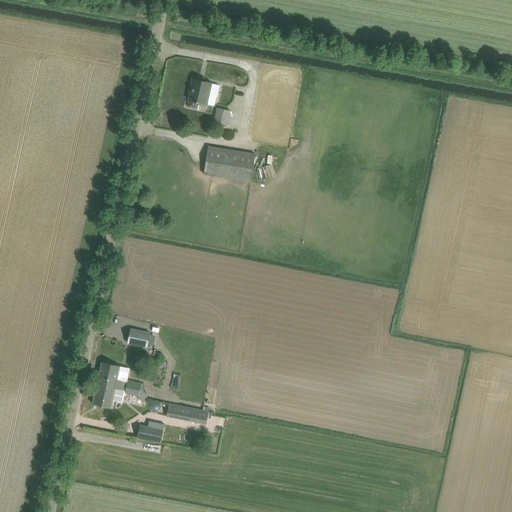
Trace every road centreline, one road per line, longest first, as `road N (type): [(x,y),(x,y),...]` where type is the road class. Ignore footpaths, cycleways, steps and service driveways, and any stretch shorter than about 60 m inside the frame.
road 1 (unclassified): [(51,511),(165,0)]
road 2 (track): [(160,23),(30,0)]
